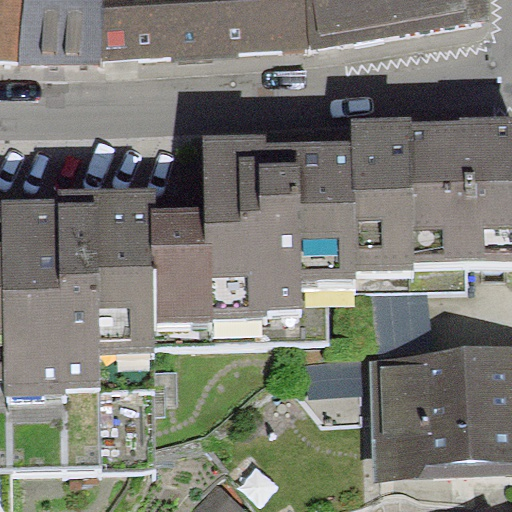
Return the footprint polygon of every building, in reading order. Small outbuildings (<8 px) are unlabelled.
[(0,0),(0,62),(24,64),(22,0),(0,0)] [(102,64),(103,0),(22,0),(24,64),(102,64)] [(103,0),(102,64),(210,58),(206,0),(103,0)] [(206,0),(210,58),(313,54),(308,0),(206,0)] [(308,0),(313,54),(488,27),(486,0),(308,0)] [(355,172),(326,172),(330,299),(470,296),(468,271),(511,270),(511,141),(354,146),(355,172)] [(331,351),(330,299),(326,172),(265,174),(265,162),(207,164),(208,225),(152,226),(156,354),(331,351)] [(158,477),(156,354),(152,226),(152,213),(59,214),(59,226),(0,226),(0,511),(14,511),(13,481),(158,477)] [(511,364),(378,374),(386,481),(511,473),(511,364)]
